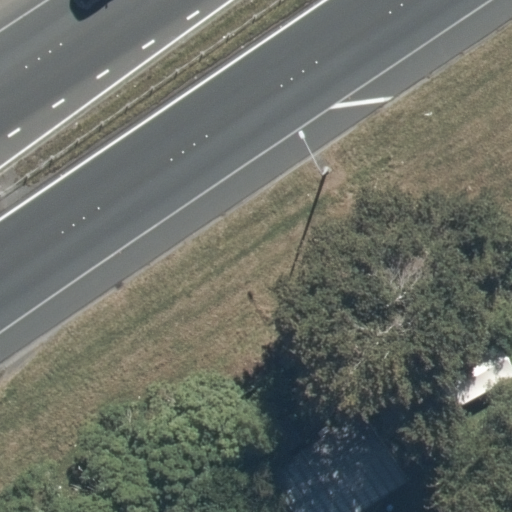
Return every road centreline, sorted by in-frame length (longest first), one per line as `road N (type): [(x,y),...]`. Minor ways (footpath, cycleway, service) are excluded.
road 1 (trunk): [(408,0),(0,274)]
road 2 (trunk): [(0,83),(126,0)]
